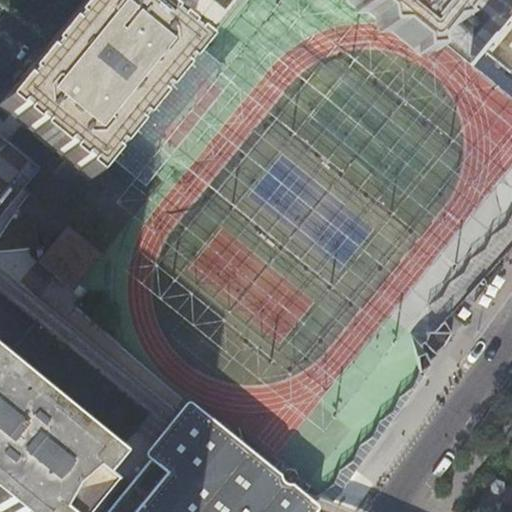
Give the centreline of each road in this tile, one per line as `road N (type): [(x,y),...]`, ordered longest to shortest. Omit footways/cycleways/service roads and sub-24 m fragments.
road 1 (residential): [(217,511),(0,326)]
road 2 (residential): [(381,511),(511,333)]
